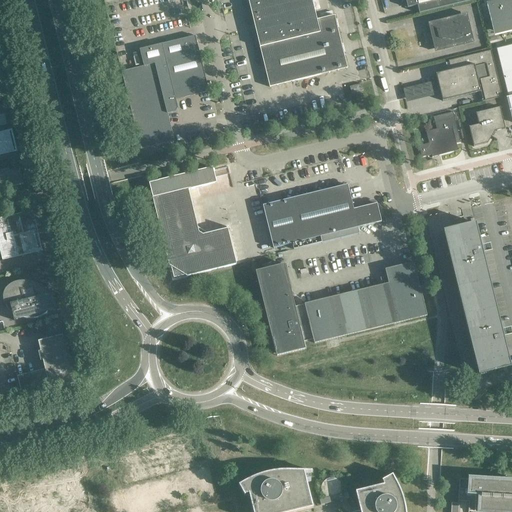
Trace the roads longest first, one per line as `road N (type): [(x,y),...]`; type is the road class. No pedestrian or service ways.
road 1 (secondary): [(28,0),(89,234),(155,337)]
road 2 (secondary): [(181,317),(159,303),(115,232),(54,0)]
road 3 (secondary): [(219,397),(347,434),(511,443)]
road 4 (secondary): [(511,417),(317,403),(239,371)]
road 5 (residential): [(511,167),(396,193),(379,133)]
road 6 (secondary): [(0,455),(71,437),(164,393)]
road 7 (secondary): [(150,367),(71,419),(0,438)]
road 8 (residential): [(379,133),(242,165),(237,147)]
road 9 (residential): [(204,0),(237,147)]
road 10 (residential): [(379,133),(392,113),(366,0)]
